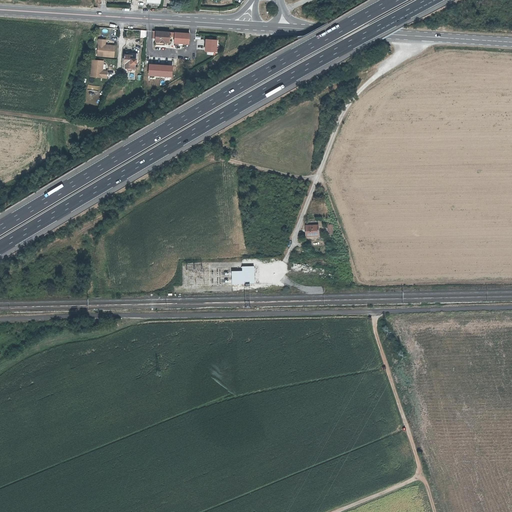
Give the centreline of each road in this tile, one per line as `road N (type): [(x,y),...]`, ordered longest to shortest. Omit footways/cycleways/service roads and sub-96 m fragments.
road 1 (motorway): [(0,245),(428,0)]
road 2 (motorway): [(392,0),(0,227)]
road 3 (residential): [(0,319),(376,311)]
road 4 (track): [(0,112),(120,125),(275,27)]
road 5 (track): [(316,177),(204,162),(57,249)]
road 6 (track): [(376,311),(433,511)]
road 7 (primary): [(304,29),(511,41)]
road 8 (primary): [(0,9),(181,21)]
road 9 (unclassified): [(511,309),(376,312)]
